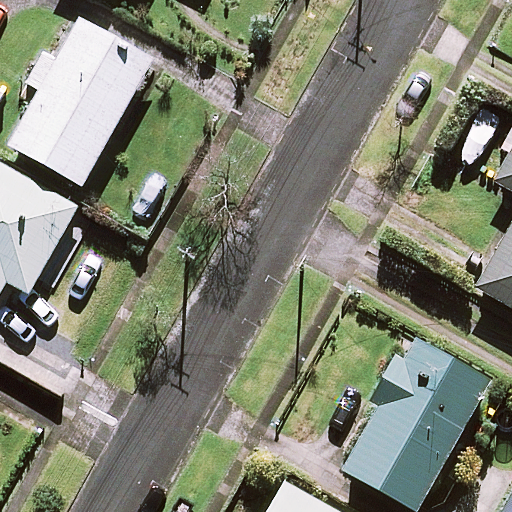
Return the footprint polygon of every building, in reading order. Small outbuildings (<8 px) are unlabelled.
[(155,63),(78,19),(2,149),(80,193),(155,63)] [(511,152),(494,184),(511,194),(511,220),(472,289),(511,312),(511,152)] [(79,214),(0,168),(0,293),(7,281),(32,295),(79,214)] [(417,511),(489,386),(407,340),(371,404),(379,409),(342,474),(411,511),(417,511)] [(328,511),(284,487),(269,511),(328,511)]
